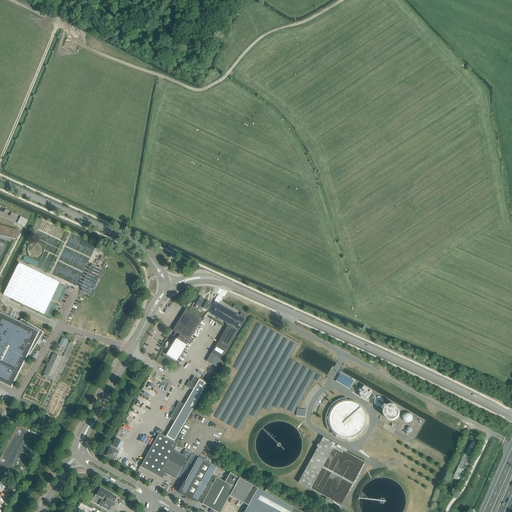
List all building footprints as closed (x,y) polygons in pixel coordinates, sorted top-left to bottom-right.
[(15,239),(17,231),(0,225),(0,239),(11,243),(13,238),(15,239)] [(110,260),(98,254),(86,280),(98,285),(110,260)] [(3,295),(40,313),(54,284),(17,266),(3,295)] [(211,353),(221,359),(244,320),(244,319),(248,313),(243,310),(239,317),(218,304),(212,315),(228,324),(228,325),(227,325),(227,326),(226,328),(225,329),(226,329),(224,331),(224,332),(222,334),(222,335),(221,338),(220,337),(220,338),(219,341),(219,340),(218,341),(219,341),(217,344),(217,343),(217,344),(215,347),(214,350),(213,350),(212,353),(211,353)] [(198,317),(196,315),(186,309),(172,331),(176,333),(174,336),(172,335),(172,336),(174,336),(175,336),(176,337),(177,337),(178,337),(167,355),(176,360),(188,341),(189,341),(202,319),(198,317)] [(0,382),(11,388),(27,355),(28,353),(30,355),(43,333),(21,319),(19,323),(16,321),(0,312),(0,382)] [(59,345),(64,347),(68,340),(62,337),(59,345)] [(217,367),(217,366),(221,359),(211,353),(207,361),(217,367)] [(62,358),(53,354),(44,373),(45,374),(44,376),(43,375),(43,376),(51,380),(51,379),(50,379),(51,377),(53,377),(62,358)] [(152,371),(148,378),(155,383),(157,380),(156,379),(152,377),(155,373),(152,371)] [(338,378),(336,381),(349,389),(354,381),(340,373),(338,378)] [(184,405),(179,402),(170,418),(175,421),(165,437),(174,441),(207,384),(194,376),(191,382),(189,381),(186,386),(192,390),(184,405)] [(371,390),(363,386),(358,395),(360,396),(360,397),(361,398),(362,397),(366,399),(371,390)] [(351,402),(346,402),(345,398),(342,399),(340,399),(337,400),(335,402),(332,405),(329,408),(327,411),(326,416),(325,420),(326,424),(327,429),(331,428),(332,430),(334,433),(337,435),(336,437),(338,438),(339,436),(343,437),(348,438),(351,437),(355,436),(358,434),(361,431),(363,428),(364,425),(365,421),(365,416),(363,412),(361,409),(358,406),(355,404),(351,402)] [(383,405),(383,403),(383,400),(381,398),(378,398),(376,398),(374,400),(373,402),(374,405),(376,407),(378,408),(381,407),(383,405)] [(401,418),(402,414),(401,410),(398,407),(394,406),(390,407),(387,410),(386,414),(387,418),(389,421),(394,422),(398,421),(401,418)] [(297,409),(296,416),(305,417),(306,410),(297,409)] [(412,421),(413,419),(412,416),(410,414),(408,414),(405,414),(404,416),(403,419),(404,421),(405,423),(408,424),(410,423),(412,421)] [(158,434),(141,465),(156,473),(160,475),(162,472),(176,480),(176,479),(188,458),(174,451),(177,444),(173,442),(158,434)] [(317,448),(298,483),(310,490),(333,449),(342,454),(343,451),(346,453),(347,451),(323,438),(318,446),(317,445),(316,447),(317,448)] [(475,443),(476,441),(472,439),(465,455),(467,456),(461,469),(458,467),(453,478),(461,482),(466,471),(472,460),(470,459),(469,459),(470,457),(469,457),(476,443),(475,443)] [(475,448),(470,459),(472,460),(480,444),(477,443),(475,448)] [(180,492),(182,494),(184,496),(187,497),(189,499),(192,500),(195,501),(198,501),(216,467),(198,458),(180,492)] [(220,511),(222,509),(239,478),(230,473),(225,483),(216,478),(202,504),(211,509),(209,511),(220,511)] [(239,478),(230,496),(248,506),(258,489),(239,478)] [(96,495),(115,506),(116,504),(114,502),(117,497),(99,488),(96,495)] [(300,511),(261,490),(258,489),(244,511),(300,511)] [(114,508),(115,506),(96,495),(92,502),(109,511),(112,507),(114,508)]
